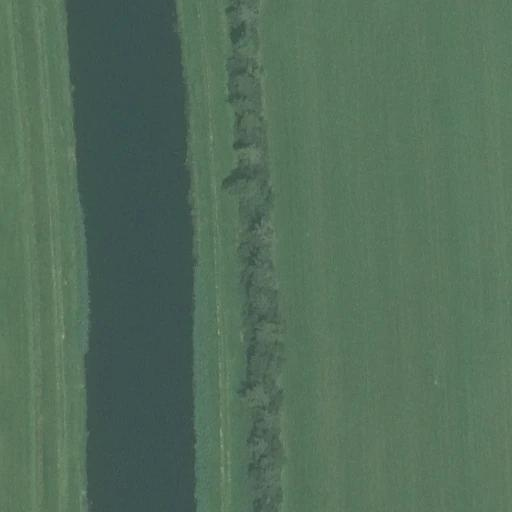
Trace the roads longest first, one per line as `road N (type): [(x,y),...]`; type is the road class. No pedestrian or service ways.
road 1 (track): [(41,0),(58,219),(66,511)]
road 2 (track): [(205,0),(224,243),(226,511)]
